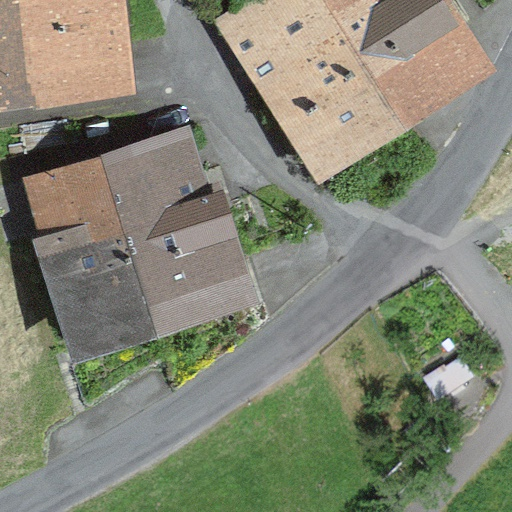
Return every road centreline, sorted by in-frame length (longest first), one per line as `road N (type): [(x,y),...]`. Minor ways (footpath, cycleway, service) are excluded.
road 1 (tertiary): [(401,243),(291,341),(2,511)]
road 2 (residential): [(166,0),(268,159),(322,202),(401,243)]
road 3 (tertiary): [(511,86),(477,161),(401,243)]
road 4 (track): [(511,401),(423,511)]
